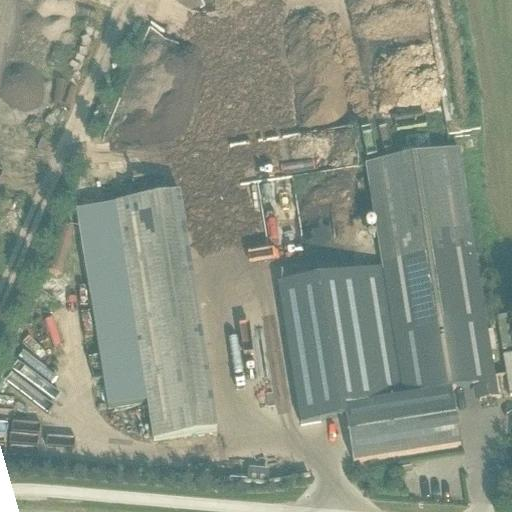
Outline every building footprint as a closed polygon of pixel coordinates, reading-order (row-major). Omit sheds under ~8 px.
[(280,279),(302,416),(404,400),(416,472),(463,465),(469,503),(511,496),(511,482),(498,395),(511,392),(511,351),(491,355),(457,148),(366,163),(383,262),(280,279)] [(145,406),(149,434),(212,425),(179,199),(74,214),(103,412),(145,406)] [(0,384),(19,396),(33,372),(9,358),(0,372),(0,384)] [(33,443),(36,426),(7,419),(3,437),(33,443)] [(63,455),(64,433),(39,431),(37,453),(63,455)]
